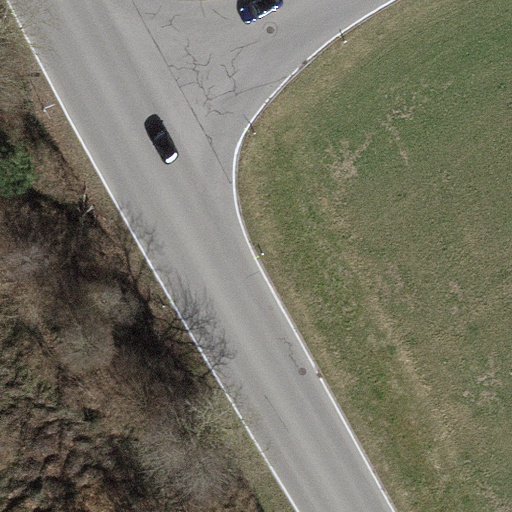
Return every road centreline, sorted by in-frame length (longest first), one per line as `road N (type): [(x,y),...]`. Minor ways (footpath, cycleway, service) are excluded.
road 1 (tertiary): [(116,103),(343,511)]
road 2 (unclassified): [(116,103),(321,0)]
